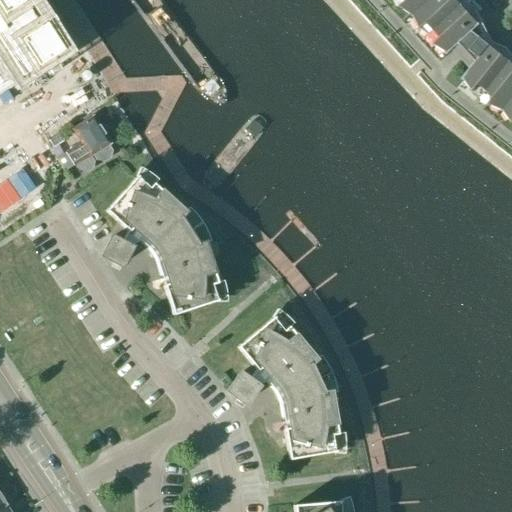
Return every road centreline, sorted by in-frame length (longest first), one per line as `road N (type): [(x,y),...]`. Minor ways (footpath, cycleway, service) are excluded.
road 1 (residential): [(199,411),(115,320),(47,213)]
road 2 (secondary): [(68,503),(0,404)]
